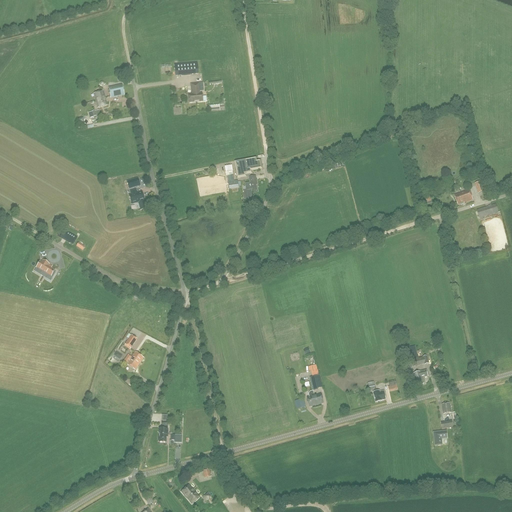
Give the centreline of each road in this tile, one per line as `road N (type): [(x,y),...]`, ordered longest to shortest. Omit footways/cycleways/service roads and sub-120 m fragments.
road 1 (tertiary): [(134,477),(511,373)]
road 2 (track): [(184,293),(234,477),(259,507),(319,504),(327,511)]
road 3 (unclassified): [(184,293),(130,66)]
road 4 (track): [(217,282),(430,218)]
road 5 (unclassified): [(134,477),(186,300)]
road 6 (unclassified): [(184,293),(226,273),(270,190),(266,152)]
road 7 (track): [(241,0),(266,152)]
road 8 (unclassified): [(45,238),(121,282),(184,293)]
